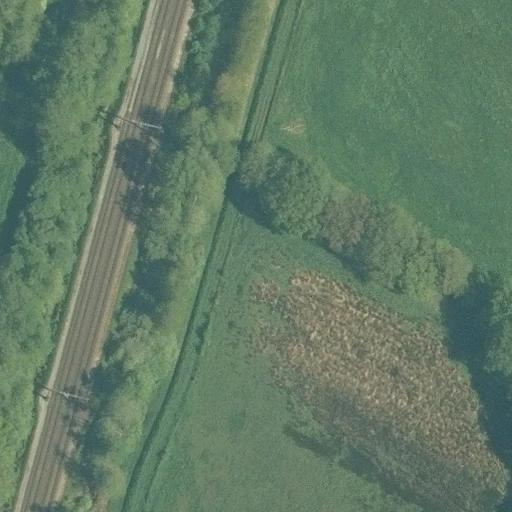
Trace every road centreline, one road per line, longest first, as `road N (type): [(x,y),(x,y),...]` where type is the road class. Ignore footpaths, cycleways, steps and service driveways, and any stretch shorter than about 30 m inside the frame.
road 1 (track): [(289,0),(132,511)]
road 2 (track): [(0,221),(56,0)]
